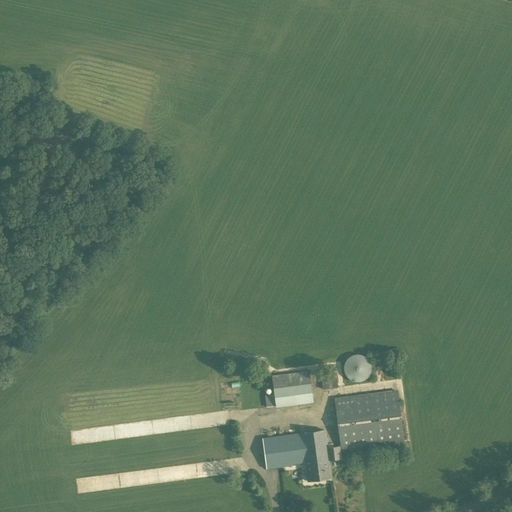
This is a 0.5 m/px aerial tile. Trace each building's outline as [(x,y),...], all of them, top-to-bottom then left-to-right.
[(363,353),(341,360),(348,383),(370,376),(363,353)] [(322,389),(337,387),(335,371),(320,373),(322,389)] [(266,407),(275,406),(275,408),(313,403),(308,372),(272,376),(274,394),(264,396),(266,407)] [(333,398),(340,452),(404,443),(397,390),(333,398)] [(305,462),(307,480),(307,481),(331,478),(329,460),(341,458),(339,447),(327,448),(324,431),(300,434),(300,433),(262,439),(266,469),(291,466),(291,464),(305,462)]
